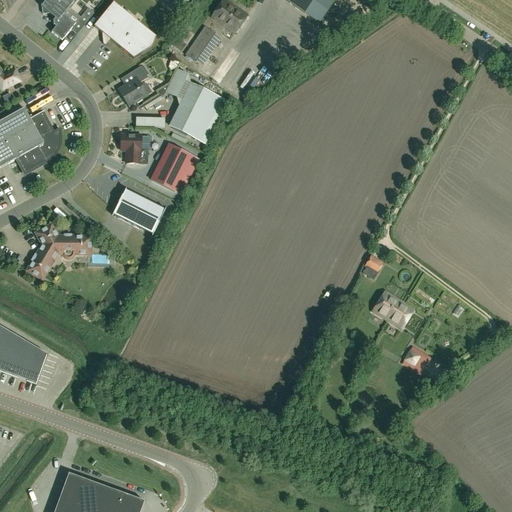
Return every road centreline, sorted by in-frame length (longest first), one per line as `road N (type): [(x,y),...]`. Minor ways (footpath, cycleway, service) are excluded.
road 1 (unclassified): [(0,221),(76,177),(96,137),(82,92),(0,24)]
road 2 (tertiary): [(184,511),(196,488),(186,467),(0,400)]
